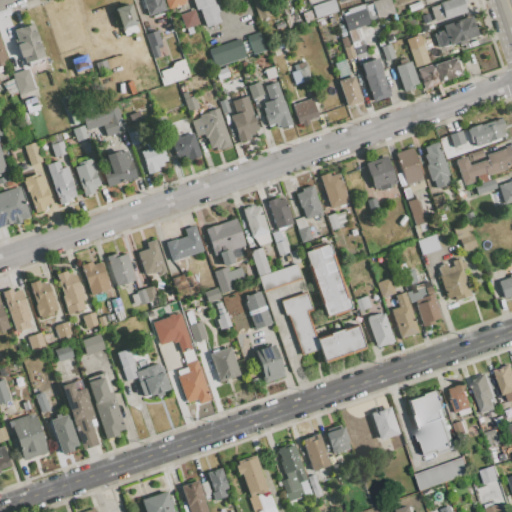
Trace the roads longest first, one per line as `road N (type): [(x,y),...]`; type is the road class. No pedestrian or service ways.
road 1 (residential): [(0,258),(511,81)]
road 2 (residential): [(0,506),(511,330)]
